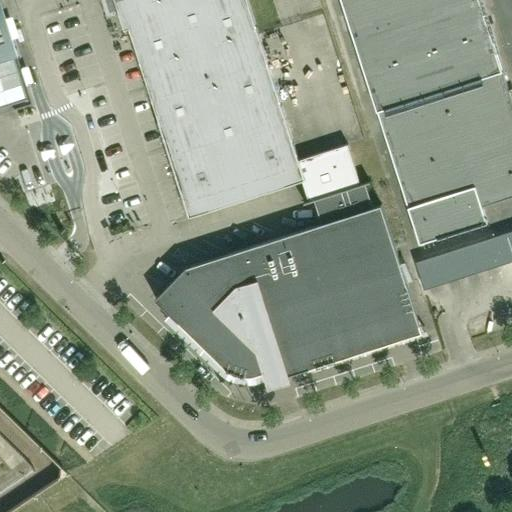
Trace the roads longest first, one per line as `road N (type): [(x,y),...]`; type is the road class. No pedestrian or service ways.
road 1 (unclassified): [(511,360),(282,439),(224,436),(197,420),(0,223)]
road 2 (unknown): [(167,234),(308,198)]
